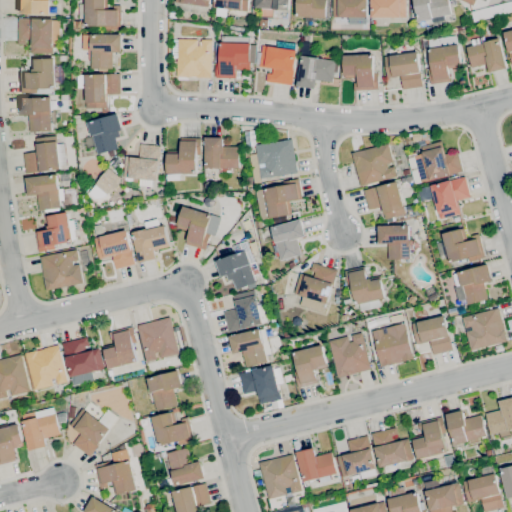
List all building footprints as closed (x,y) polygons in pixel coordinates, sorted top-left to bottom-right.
[(49,14),(18,14),(18,0),(55,0),(55,1),(50,1),(49,14)] [(104,30),(104,26),(85,26),(85,18),(79,18),(79,4),(86,4),(86,0),(107,0),(107,10),(113,10),(113,6),(121,6),(120,30),(104,30)] [(226,17),(215,15),(216,8),(214,7),(214,0),(248,0),(247,12),(240,11),(227,9),(226,17)] [(273,18),(261,17),(262,8),(255,7),(255,0),(288,0),(288,10),(274,9),(273,18)] [(326,0),(326,18),(297,16),(297,0),(326,0)] [(333,18),(333,0),(367,0),(367,18),(333,18)] [(406,0),(406,18),(371,18),(371,0),(406,0)] [(434,23),(433,18),(419,21),(414,0),(448,0),(451,14),(444,16),(445,21),(434,23)] [(52,54),(31,53),(32,40),(26,40),(25,44),(18,44),(18,19),(53,19),(52,54)] [(339,31),(335,33),(331,30),(331,26),(335,23),(339,26),(339,31)] [(511,29),(502,32),(510,67),(511,66),(511,29)] [(113,68),(91,68),(91,51),(90,51),(90,49),(83,49),(83,35),(91,35),(91,34),(122,34),(122,52),(113,52),(113,68)] [(255,64),(250,64),(250,66),(240,66),(236,66),(236,71),(240,72),(240,78),(236,78),(236,79),(216,78),(216,62),(214,62),(215,43),(221,44),(221,43),(222,36),(249,37),(249,44),(250,44),(250,45),(256,45),(255,64)] [(489,73),(487,64),(471,68),(466,47),(472,46),(471,40),(484,37),(485,42),(500,38),(507,68),(489,73)] [(212,77),(178,77),(178,40),(198,40),(198,47),(202,47),(202,41),(212,41),(212,77)] [(291,85),(266,81),(267,73),(273,74),(273,69),(259,67),(259,65),(255,65),(257,52),(261,53),(262,46),(277,48),(277,42),(296,45),(295,51),(297,51),(291,85)] [(430,85),(427,69),(432,68),(429,49),(458,45),(461,65),(449,67),(451,82),(430,85)] [(403,90),(401,76),(387,78),(384,57),(417,52),(422,87),(403,90)] [(354,91),(354,83),(359,83),(358,78),(344,78),(343,56),(373,55),(374,73),(378,73),(378,90),(354,91)] [(315,89),(297,87),(301,56),(319,58),(319,59),(335,61),(332,82),(316,80),(315,89)] [(20,94),(19,69),(27,69),(27,73),(32,73),(31,59),(54,59),(55,89),(37,89),(37,94),(20,94)] [(102,113),(101,108),(87,108),(86,88),(78,89),(77,75),(120,74),(121,94),(107,94),(107,108),(106,108),(106,113),(102,113)] [(51,132),(29,132),(29,116),(19,116),(19,98),(50,97),(51,132)] [(110,157),(108,151),(97,154),(93,137),(91,138),(87,123),(118,114),(123,130),(118,131),(120,137),(115,138),(118,148),(113,149),(115,156),(110,157)] [(26,174),(24,154),(37,152),(35,138),(57,136),(58,144),(65,144),(67,165),(60,166),(61,169),(41,171),(41,172),(26,174)] [(239,169),(221,168),(221,169),(205,168),(206,137),(223,138),(223,147),(239,147),(239,169)] [(179,181),(167,181),(167,152),(181,152),(182,139),(201,139),(201,156),(197,156),(197,174),(179,174),(179,181)] [(254,184),(250,155),(257,154),(255,145),(292,140),(298,173),(261,179),(262,183),(254,184)] [(414,184),(408,159),(414,157),(414,156),(423,154),(421,146),(442,141),(445,155),(457,151),(463,172),(450,175),(449,174),(430,179),(431,180),(414,184)] [(367,186),(367,185),(360,186),(352,154),(388,144),(393,163),(387,164),(388,169),(394,167),(396,177),(378,182),(379,183),(367,186)] [(152,187),(139,186),(140,179),(124,178),(126,157),(139,158),(141,145),(161,147),(157,181),(152,180),(152,187)] [(102,204),(119,177),(105,168),(88,195),(102,204)] [(61,183),(60,174),(70,173),(70,182),(61,183)] [(40,211),(38,195),(28,196),(26,178),(57,175),(60,208),(40,211)] [(440,219),(434,198),(420,201),(417,189),(465,177),(470,197),(457,201),(461,213),(440,219)] [(272,225),(271,218),(261,220),(255,191),(283,186),(283,182),(298,179),(302,198),(289,201),(292,214),(285,216),(286,222),(272,225)] [(385,219),(382,206),(368,210),(363,191),(397,182),(405,209),(403,209),(405,214),(385,219)] [(407,195),(405,186),(413,184),(415,193),(407,195)] [(205,250),(186,244),(189,232),(177,228),(184,206),(212,215),(206,234),(210,235),(205,250)] [(408,218),(405,210),(413,208),(415,216),(408,218)] [(40,252),(36,233),(48,230),(45,217),(67,213),(68,221),(75,219),(78,230),(74,231),(76,239),(72,240),(73,242),(54,245),(55,249),(40,252)] [(138,263),(131,233),(146,229),(144,222),(158,219),(160,227),(165,226),(170,245),(154,249),(156,259),(138,263)] [(280,260),(272,227),(300,220),(305,237),(297,239),(301,254),(280,260)] [(388,259),(387,244),(379,244),(378,226),(409,225),(410,241),(409,241),(409,258),(388,259)] [(450,263),(448,256),(440,258),(436,244),(444,242),(442,234),(464,228),(467,241),(472,240),(471,236),(479,234),(485,257),(469,261),(469,258),(450,263)] [(115,270),(112,256),(99,259),(94,239),(126,231),(135,265),(115,270)] [(248,290),(247,286),(236,290),(232,279),(228,281),(226,275),(221,277),(215,261),(234,254),(232,246),(247,241),(255,263),(250,265),(256,282),(254,283),(255,287),(248,290)] [(46,291),(40,258),(76,250),(78,261),(72,262),(73,266),(79,265),(83,283),(46,291)] [(323,313),(300,305),(303,297),(294,294),(300,273),(313,278),(315,273),(310,271),(313,262),(337,270),(323,313)] [(455,288),(461,286),(457,273),(488,265),(492,280),(483,282),(487,299),(483,301),(484,307),(479,308),(477,302),(467,305),(466,300),(459,302),(455,288)] [(361,311),(359,303),(351,305),(344,271),(365,267),(367,279),(371,279),(371,281),(380,279),(384,299),(379,300),(380,307),(361,311)] [(430,302),(425,292),(433,288),(438,298),(430,302)] [(229,332),(223,312),(237,309),(233,296),(253,291),(254,297),(255,297),(257,306),(262,304),(267,322),(262,323),(244,328),(244,329),(229,332)] [(458,314),(449,316),(448,309),(456,307),(458,314)] [(495,353),(493,345),(470,351),(465,332),(467,332),(466,328),(464,329),(462,318),(499,308),(507,341),(502,343),(504,351),(495,353)] [(390,324),(389,317),(402,314),(403,321),(390,324)] [(433,355),(430,342),(416,345),(411,324),(444,316),(453,350),(433,355)] [(146,362),(137,326),(170,318),(173,328),(177,327),(178,330),(173,331),(179,354),(160,359),(159,352),(155,353),(156,359),(146,362)] [(381,367),(372,331),(404,323),(413,359),(381,367)] [(108,369),(103,347),(117,344),(116,339),(110,340),(109,333),(133,327),(136,341),(133,342),(137,363),(108,369)] [(246,367),(242,352),(233,354),(229,336),(259,329),(259,330),(264,329),(271,354),(265,356),(267,362),(246,367)] [(337,378),(328,342),(348,337),(349,342),(353,341),(352,336),(362,333),(371,370),(337,378)] [(72,385),(70,377),(71,377),(65,356),(66,356),(62,344),(87,337),(89,345),(85,347),(86,352),(99,349),(104,370),(96,372),(96,371),(90,373),(92,380),(72,385)] [(34,390),(25,354),(37,351),(44,349),(58,345),(67,382),(57,385),(55,378),(51,380),(52,386),(34,390)] [(298,388),(294,372),(298,371),(293,353),(321,345),(326,365),(317,368),(318,370),(314,371),(318,383),(298,388)] [(0,399),(0,359),(21,355),(30,391),(11,396),(10,390),(5,391),(7,397),(0,399)] [(261,404),(257,391),(244,394),(239,374),(273,365),(280,394),(279,395),(280,399),(261,404)] [(156,410),(152,392),(150,393),(147,378),(178,371),(182,388),(174,389),(177,406),(156,410)] [(511,429),(490,435),(485,414),(501,410),(499,401),(511,398),(511,429)] [(74,418),(67,417),(68,407),(75,407),(74,418)] [(89,457),(73,444),(81,434),(70,426),(82,409),(87,413),(87,412),(98,421),(107,409),(119,418),(99,444),(89,457)] [(29,451),(22,421),(23,421),(22,415),(35,411),(37,418),(55,414),(60,435),(45,438),(47,447),(29,451)] [(454,445),(446,415),(462,411),(465,419),(481,415),(486,436),(467,440),(468,442),(454,445)] [(59,423),(56,414),(63,412),(66,421),(59,423)] [(159,446),(151,417),(171,412),(171,413),(174,412),(177,425),(182,424),(180,419),(188,418),(194,441),(178,445),(177,441),(159,446)] [(418,459),(413,440),(426,437),(424,430),(420,431),(418,423),(441,417),(446,434),(443,434),(447,452),(418,459)] [(0,465),(0,428),(18,424),(24,446),(10,450),(12,455),(16,454),(18,461),(0,465)] [(380,467),(375,447),(371,434),(396,427),(399,436),(394,437),(395,442),(408,439),(413,460),(405,462),(405,461),(380,467)] [(361,479),(359,473),(342,477),(337,456),(351,453),(348,441),(367,436),(370,448),(375,469),(374,469),(375,475),(361,479)] [(175,486),(167,454),(188,448),(192,464),(201,462),(205,479),(175,486)] [(110,452),(126,449),(129,461),(113,465),(110,452)] [(304,482),(297,453),(314,449),(316,457),(332,453),(337,474),(319,478),(304,482)] [(269,499),(260,463),(292,455),(301,491),(292,494),(290,487),(286,489),(287,495),(269,499)] [(446,467),(444,458),(453,456),(455,465),(446,467)] [(115,495),(112,481),(107,483),(108,487),(100,489),(94,465),(111,462),(112,466),(130,461),(137,489),(115,495)] [(426,470),(424,463),(432,461),(434,468),(426,470)] [(488,511),(484,511),(481,499),(468,502),(463,482),(482,477),(480,468),(492,465),(495,474),(496,474),(501,494),(500,494),(504,508),(488,511)] [(511,496),(507,498),(500,469),(511,466),(511,496)] [(255,478),(253,472),(259,470),(261,476),(255,478)] [(421,482),(419,476),(435,472),(436,478),(421,482)] [(429,511),(424,491),(426,491),(424,483),(438,480),(439,487),(442,487),(440,478),(454,475),(456,483),(458,483),(464,503),(451,506),(452,511),(456,511),(429,511)] [(346,490),(344,484),(351,482),(352,488),(346,490)] [(177,511),(172,492),(193,487),(206,484),(211,503),(197,506),(198,511),(177,511)] [(390,511),(388,499),(390,499),(388,491),(404,487),(406,495),(417,492),(421,510),(425,509),(425,511),(390,511)] [(84,511),(93,498),(117,511),(84,511)] [(351,511),(351,510),(379,503),(384,502),(386,511),(351,511)] [(273,511),(307,503),(309,511),(273,511)]
